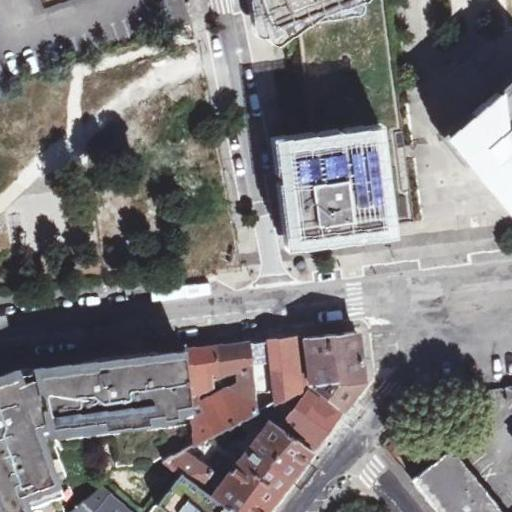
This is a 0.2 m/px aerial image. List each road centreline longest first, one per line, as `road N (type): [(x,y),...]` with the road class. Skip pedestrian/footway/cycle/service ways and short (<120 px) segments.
road 1 (residential): [(219,0),(278,305)]
road 2 (unclassified): [(0,336),(278,305)]
road 3 (unclassified): [(278,305),(511,281)]
road 4 (residential): [(303,511),(348,454),(405,511)]
